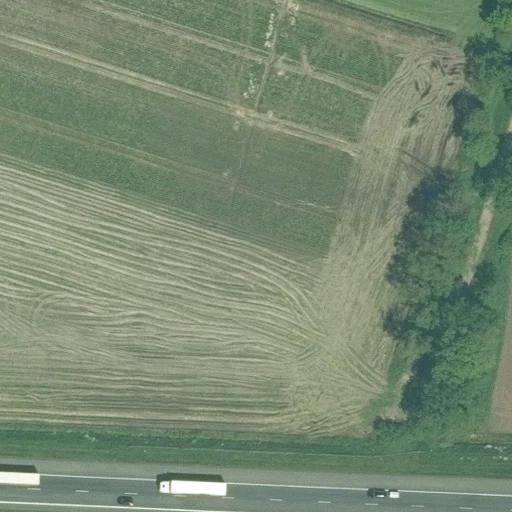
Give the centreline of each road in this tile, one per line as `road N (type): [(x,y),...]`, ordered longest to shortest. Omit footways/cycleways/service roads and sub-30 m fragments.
road 1 (motorway): [(485,511),(0,491)]
road 2 (unclassified): [(430,414),(511,153)]
